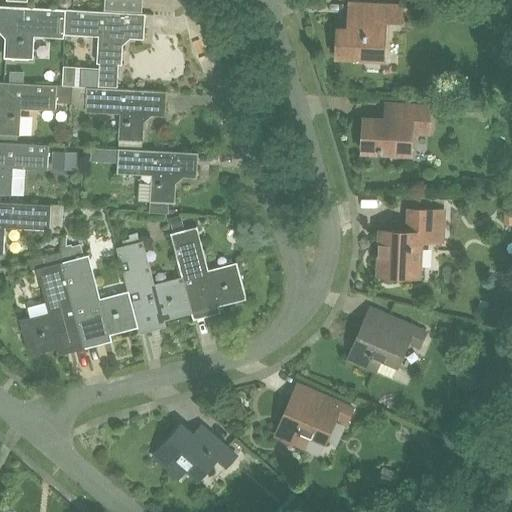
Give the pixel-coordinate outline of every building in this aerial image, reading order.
[(105,0),(105,10),(143,12),(143,0),(105,0)] [(401,22),(402,5),(367,3),(366,18),(354,18),(354,27),(342,27),(340,58),(383,61),(385,21),(401,22)] [(31,33),(65,35),(66,9),(0,5),(0,31),(6,32),(5,58),(30,60),(31,33)] [(99,83),(117,84),(119,64),(123,64),(125,38),(146,39),(147,13),(66,9),(65,35),(100,36),(98,63),(101,63),(99,83)] [(8,82),(23,83),(23,72),(9,71),(8,82)] [(57,103),(58,85),(0,81),(0,133),(18,135),(20,135),(22,108),(57,110),(57,103)] [(58,85),(57,103),(72,104),(73,86),(62,86),(58,85)] [(121,113),(120,140),(145,141),(147,115),(167,116),(168,91),(88,87),(86,112),(121,113)] [(428,133),(429,106),(397,104),(397,120),(365,119),(364,150),(411,153),(412,132),(428,133)] [(48,169),(50,145),(0,141),(0,194),(13,195),(14,167),(48,169)] [(198,178),(200,153),(143,150),(120,148),(118,173),(153,175),(151,203),(150,212),(169,213),(170,204),(176,204),(178,176),(198,178)] [(52,166),(78,168),(78,150),(53,149),(52,166)] [(50,230),(50,226),(63,227),(64,205),(51,204),(51,205),(0,202),(0,253),(4,254),(6,227),(50,230)] [(442,242),(444,211),(410,209),(409,232),(381,231),(379,274),(419,276),(421,240),(442,242)] [(218,303),(248,295),(239,265),(207,274),(194,227),(193,227),(193,224),(184,226),(181,214),(168,218),(171,230),(176,229),(176,232),(172,233),(184,280),(192,310),(194,317),(208,313),(206,302),(217,299),(218,303)] [(109,332),(138,324),(130,294),(98,302),(82,245),(74,247),(73,244),(67,246),(68,235),(62,236),(62,252),(62,255),(86,346),(100,342),(97,331),(108,328),(109,332)] [(130,294),(138,324),(140,332),(154,328),(151,317),(163,314),(164,318),(192,310),(184,280),(153,288),(140,241),(117,247),(130,294)] [(71,349),(86,346),(69,283),(61,255),(62,255),(62,252),(54,253),(57,263),(41,267),(53,314),(21,322),(29,352),(58,345),(57,341),(69,338),(71,349)] [(364,323),(348,359),(376,372),(377,370),(382,359),(396,365),(397,366),(408,342),(418,347),(425,332),(388,315),(381,330),(364,323)] [(292,400),(276,436),(303,447),(309,435),(324,441),(325,442),(326,440),(333,425),(334,421),(335,418),(346,423),(353,407),(316,391),(309,407),(292,400)] [(227,466),(237,455),(208,431),(200,441),(181,425),(155,456),(176,473),(184,463),(200,476),(216,457),(227,466)]
